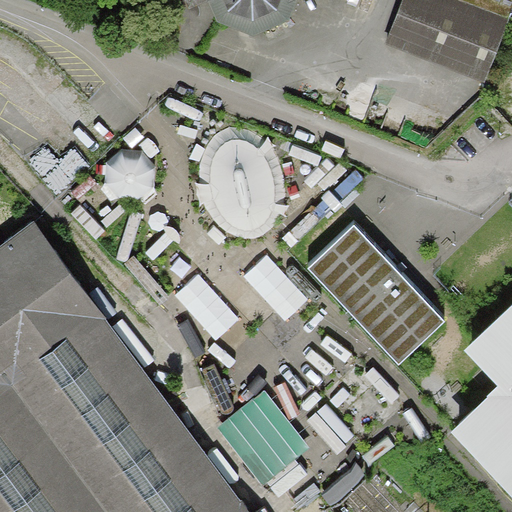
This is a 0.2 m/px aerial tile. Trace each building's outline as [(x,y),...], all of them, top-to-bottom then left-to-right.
[(287,15),(293,0),(188,0),(189,2),(194,0),(211,0),(218,16),(253,30),(271,22),(272,22),(281,18),(287,15)] [(461,0),(402,0),(388,38),(484,76),(506,18),(461,0)] [(0,511),(249,511),(34,221),(0,244),(0,511)] [(355,223),(310,263),(398,359),(443,319),(355,223)] [(511,393),(511,301),(464,348),(501,382),(511,393)] [(511,393),(501,382),(452,427),(511,489),(511,393)]
